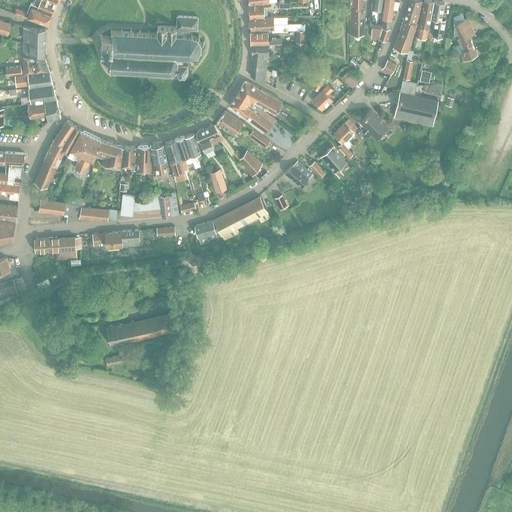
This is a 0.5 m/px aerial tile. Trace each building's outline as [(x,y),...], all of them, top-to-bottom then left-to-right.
[(52,14),(57,0),(40,0),(39,5),(37,8),(52,14)] [(362,0),(349,0),(350,34),(365,34),(365,8),(363,8),(362,0)] [(377,10),(382,10),(382,7),(383,0),(373,0),(373,10),(372,21),(376,21),(377,10)] [(380,31),(379,37),(379,38),(385,41),(389,32),(390,28),(393,9),(397,9),(399,1),(394,1),(394,0),(385,0),(382,27),(381,27),(380,31)] [(410,0),(394,45),(408,51),(416,28),(420,13),(424,0),(410,0)] [(431,18),(434,1),(429,0),(424,0),(417,35),(427,37),(432,18),(431,18)] [(431,18),(432,18),(436,19),(433,35),(443,37),(446,20),(442,19),(445,3),(434,1),(431,18)] [(37,8),(39,5),(31,2),(27,12),(16,8),(14,13),(30,18),(31,16),(49,23),(52,14),(37,8)] [(250,18),(265,18),(265,8),(272,8),(272,4),(249,4),(250,18)] [(468,18),(464,19),(462,13),(454,17),(454,23),(454,24),(454,32),(455,36),(459,34),(460,38),(458,39),(460,44),(453,47),(456,55),(460,53),(463,60),(477,54),(470,36),(475,34),(468,18)] [(191,30),(198,30),(198,17),(177,16),(177,27),(158,26),(158,33),(150,33),(150,31),(149,31),(149,33),(141,32),(141,30),(140,30),(140,32),(132,32),(132,30),(131,30),(131,32),(123,31),(123,29),(122,29),(122,31),(113,31),(112,29),(111,29),(112,30),(111,36),(102,36),(102,46),(109,47),(108,47),(108,48),(107,49),(108,49),(108,50),(109,51),(110,51),(111,50),(110,63),(109,65),(108,68),(111,71),(115,71),(117,69),(119,69),(119,71),(121,71),(121,69),(129,70),(129,72),(130,72),(130,70),(139,70),(138,72),(140,72),(140,70),(148,71),(147,73),(149,73),(149,71),(157,71),(156,73),(158,73),(158,71),(166,72),(166,74),(167,74),(167,72),(173,72),(174,74),(175,74),(174,72),(176,69),(177,70),(180,73),(178,75),(179,76),(180,74),(184,74),(185,76),(186,75),(185,74),(187,70),(190,70),(190,69),(188,69),(188,62),(183,61),(184,56),(190,57),(190,60),(191,60),(191,57),(196,56),(198,58),(199,57),(198,55),(201,50),(204,52),(204,50),(202,49),(202,44),(205,43),(204,41),(201,42),(199,38),(201,36),(200,35),(198,37),(193,35),(193,32),(190,32),(191,30)] [(296,30),(305,29),(305,22),(287,23),(287,17),(265,18),(250,18),(251,30),(268,30),(273,30),(273,32),(288,32),(288,29),(296,29),(296,30)] [(0,19),(0,32),(8,34),(11,22),(0,19)] [(380,31),(381,27),(381,25),(372,23),(372,30),(380,31)] [(24,42),(45,42),(46,28),(31,27),(24,26),(24,42)] [(305,29),(296,30),(296,42),(304,42),(305,29)] [(252,43),(269,42),(278,42),(281,42),(281,38),(278,38),(278,37),(272,37),(271,39),(269,39),(268,30),(251,30),(252,43)] [(24,57),(45,56),(45,42),(24,42),(24,57)] [(253,53),(268,55),(270,56),(269,42),(252,43),(253,53)] [(267,66),(268,55),(253,53),(252,64),(267,66)] [(12,74),(50,70),(45,56),(24,57),(23,57),(25,69),(22,69),(21,66),(6,67),(7,69),(4,69),(5,74),(7,74),(7,75),(12,74)] [(402,77),(410,79),(414,61),(406,59),(402,77)] [(384,70),(391,74),(396,64),(390,60),(384,70)] [(265,83),(267,66),(252,64),(250,75),(265,83)] [(50,70),(12,74),(12,75),(16,74),(17,85),(29,83),(29,86),(53,83),(50,70)] [(429,82),(431,72),(422,70),(419,80),(429,82)] [(353,86),(357,80),(347,71),(343,77),(353,86)] [(313,87),(318,90),(324,79),(319,76),(313,87)] [(395,116),(433,124),(438,100),(415,95),(417,82),(402,79),(395,116)] [(276,113),(282,101),(245,80),(240,90),(239,90),(236,94),(236,95),(229,105),(233,107),(251,121),(266,131),(276,119),(262,108),(264,106),(267,108),(276,113)] [(28,102),(57,98),(53,83),(29,87),(30,95),(21,96),(22,103),(26,102),(28,102)] [(313,99),(322,109),(332,99),(328,94),(333,89),(328,85),(313,99)] [(57,98),(28,102),(30,116),(47,114),(48,121),(61,115),(57,98)] [(217,122),(235,134),(243,121),(225,109),(217,122)] [(360,120),(377,138),(388,126),(371,109),(360,120)] [(336,130),(334,132),(336,134),(343,141),(343,142),(349,148),(352,145),(346,139),(358,128),(349,118),(336,130)] [(68,154),(81,129),(68,119),(54,138),(64,146),(61,150),(64,151),(68,154)] [(232,155),(236,152),(214,124),(196,132),(205,152),(217,146),(215,142),(221,140),(232,155)] [(94,159),(94,157),(101,139),(81,129),(68,154),(79,159),(75,168),(85,172),(91,158),(94,159)] [(270,141),(253,129),(249,134),(266,146),(270,141)] [(184,136),(190,155),(194,167),(200,165),(196,153),(201,151),(200,148),(201,148),(200,146),(199,146),(194,133),(184,136)] [(184,157),(190,155),(184,136),(175,139),(183,166),(186,165),(184,157)] [(58,164),(64,151),(61,150),(64,146),(54,138),(45,157),(34,181),(47,187),(58,164)] [(101,139),(94,157),(102,158),(102,164),(120,167),(123,146),(101,139)] [(188,169),(186,165),(183,166),(175,139),(166,142),(167,147),(166,147),(166,148),(167,148),(167,149),(167,150),(174,174),(185,171),(185,170),(188,169)] [(343,142),(338,145),(349,158),(353,154),(349,148),(343,142)] [(157,172),(158,177),(168,176),(167,171),(169,171),(163,143),(151,145),(154,171),(154,173),(157,172)] [(154,173),(154,171),(152,171),(151,145),(138,146),(136,168),(136,172),(149,171),(150,180),(158,180),(158,177),(157,172),(154,173)] [(136,168),(138,146),(124,146),(121,166),(136,168)] [(321,156),(340,177),(344,173),(338,167),(346,161),(333,146),(321,156)] [(240,158),(253,174),(263,163),(247,149),(240,158)] [(5,173),(22,175),(22,173),(25,173),(26,168),(23,168),(25,153),(6,151),(4,163),(6,163),(5,171),(5,173)] [(285,172),(302,186),(313,174),(297,160),(285,172)] [(310,165),(320,177),(325,173),(315,161),(310,165)] [(215,170),(209,172),(216,191),(221,189),(227,187),(220,168),(215,170)] [(0,180),(4,181),(21,183),(22,175),(5,173),(5,171),(0,170),(0,180)] [(4,182),(3,191),(10,192),(10,197),(18,198),(20,184),(4,182)] [(162,212),(160,196),(160,193),(149,194),(149,200),(134,201),(133,214),(162,212)] [(213,193),(206,194),(207,201),(214,200),(213,193)] [(133,214),(134,201),(134,195),(123,194),(122,213),(133,214)] [(282,194),(275,198),(280,208),(287,205),(282,194)] [(160,196),(162,212),(162,216),(171,216),(169,195),(160,196)] [(261,221),(270,217),(259,195),(215,218),(225,238),(240,231),(237,227),(258,216),(261,221)] [(64,214),(66,202),(41,198),(39,210),(64,214)] [(180,205),(182,212),(196,208),(194,201),(180,205)] [(66,202),(64,214),(79,217),(82,206),(66,202)] [(2,204),(0,203),(0,218),(16,220),(17,206),(2,204)] [(82,206),(79,217),(81,218),(108,220),(108,218),(116,219),(117,209),(109,209),(100,208),(82,206)] [(0,244),(13,243),(15,222),(0,219),(0,244)] [(212,220),(195,225),(200,241),(201,243),(209,240),(208,239),(220,235),(219,232),(217,228),(215,229),(212,220)] [(164,237),(173,236),(172,226),(154,227),(154,236),(164,236),(164,237)] [(106,247),(140,244),(139,230),(92,233),(93,246),(99,246),(99,242),(106,242),(106,247)] [(57,259),(76,257),(74,235),(35,238),(36,251),(56,250),(57,259)] [(7,257),(0,258),(0,272),(3,271),(3,275),(11,272),(10,269),(7,257)] [(13,279),(2,282),(4,288),(0,288),(0,290),(0,292),(0,291),(0,299),(18,294),(13,279)] [(128,339),(129,342),(179,330),(174,311),(107,326),(111,343),(128,339)] [(106,358),(107,365),(132,359),(131,352),(106,358)]
